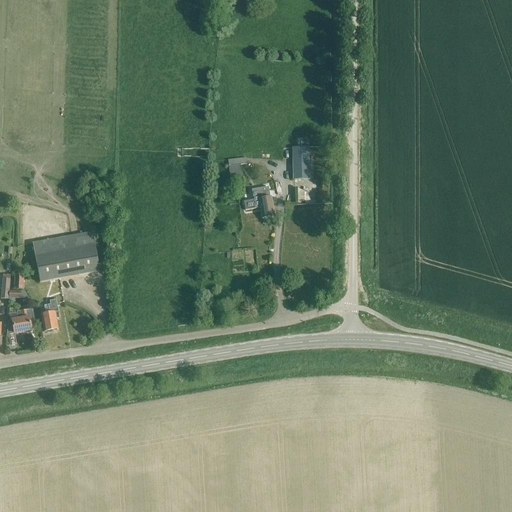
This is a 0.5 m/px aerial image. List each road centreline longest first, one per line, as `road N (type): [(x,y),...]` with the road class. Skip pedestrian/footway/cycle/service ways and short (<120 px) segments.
road 1 (residential): [(0,365),(351,308)]
road 2 (secondary): [(0,392),(350,340)]
road 3 (unclassified): [(351,308),(355,0)]
road 4 (secondary): [(350,340),(401,342),(511,366)]
